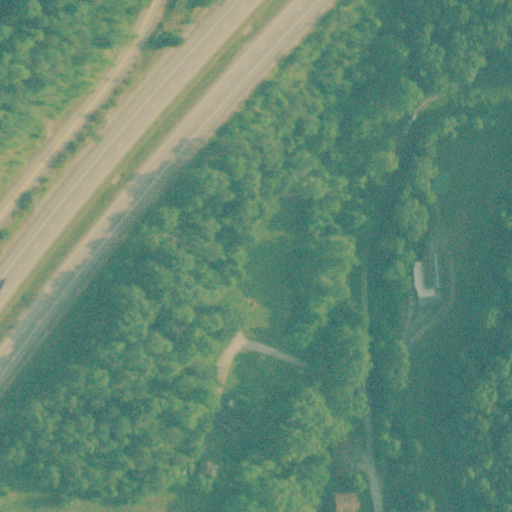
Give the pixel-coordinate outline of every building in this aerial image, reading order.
[(446,193),(450,172),(430,168),(426,190),(446,193)] [(442,249),(431,249),(431,238),(416,239),(418,282),(411,282),(412,303),(444,302),(442,249)] [(244,430),(238,426),(244,419),(218,398),(206,412),(237,438),(244,430)] [(351,433),(329,431),(327,457),(348,459),(351,433)] [(211,474),(211,460),(197,460),(197,474),(211,474)] [(355,511),(356,491),(324,491),(324,511),(355,511)]
